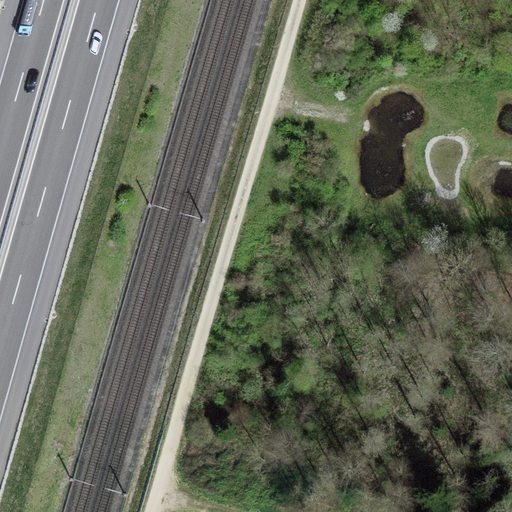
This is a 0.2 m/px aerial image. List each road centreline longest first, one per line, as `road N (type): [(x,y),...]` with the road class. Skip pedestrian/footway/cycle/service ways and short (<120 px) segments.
road 1 (track): [(155,497),(300,0)]
road 2 (motorway): [(0,349),(98,0)]
road 3 (motorway): [(43,0),(0,154)]
